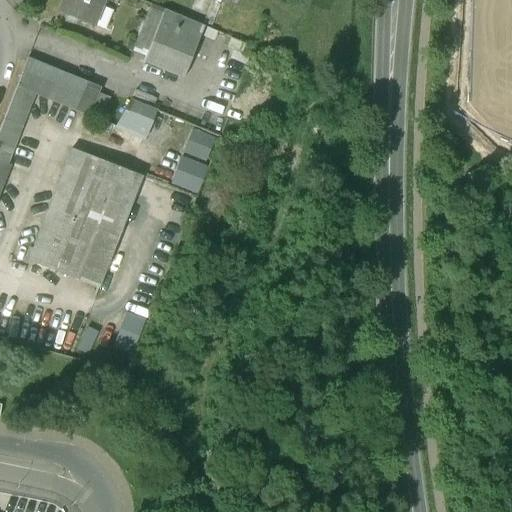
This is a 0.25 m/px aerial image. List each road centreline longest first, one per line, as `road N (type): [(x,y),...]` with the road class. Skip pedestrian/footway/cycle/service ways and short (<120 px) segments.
road 1 (primary): [(413,511),(388,249),(395,0)]
road 2 (track): [(511,179),(475,164),(460,138),(464,0)]
road 3 (residential): [(101,511),(89,484),(62,465),(0,455)]
